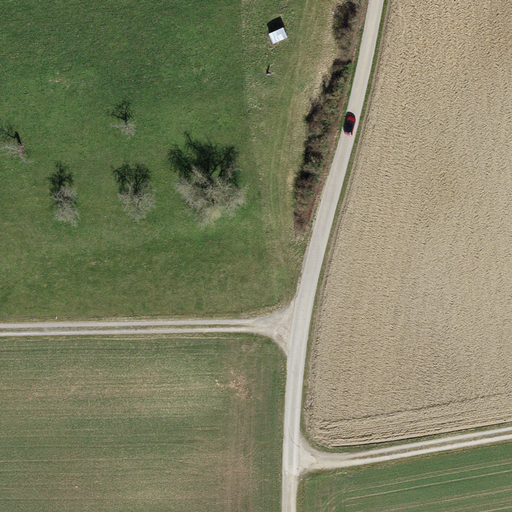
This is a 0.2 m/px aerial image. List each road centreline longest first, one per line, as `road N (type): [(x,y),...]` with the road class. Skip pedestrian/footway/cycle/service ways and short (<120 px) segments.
road 1 (track): [(293,463),(297,326),(377,0)]
road 2 (track): [(297,326),(0,330)]
road 3 (track): [(293,463),(347,463),(511,435)]
